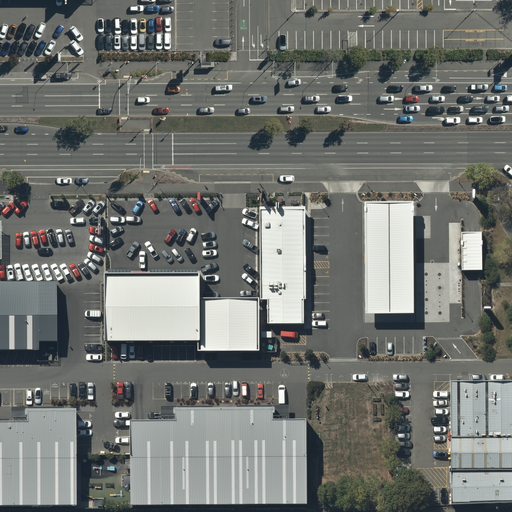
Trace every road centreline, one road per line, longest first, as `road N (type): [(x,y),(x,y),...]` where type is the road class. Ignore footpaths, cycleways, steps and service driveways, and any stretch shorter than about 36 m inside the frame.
road 1 (primary): [(499,147),(0,146)]
road 2 (primary): [(0,103),(314,102)]
road 3 (primary): [(314,102),(345,80),(372,75),(511,73)]
road 4 (primary): [(314,102),(511,102)]
